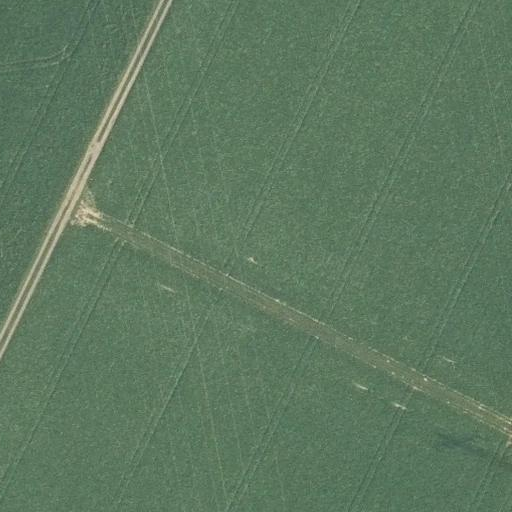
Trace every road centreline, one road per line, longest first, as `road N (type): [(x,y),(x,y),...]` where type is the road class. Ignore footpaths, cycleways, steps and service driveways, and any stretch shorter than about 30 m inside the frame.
road 1 (track): [(68,205),(511,428)]
road 2 (track): [(166,0),(0,347)]
